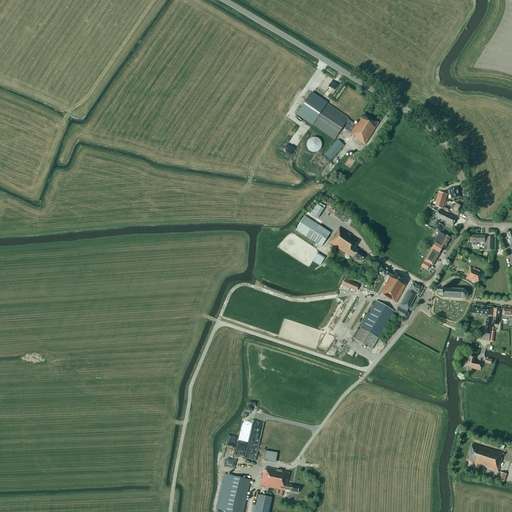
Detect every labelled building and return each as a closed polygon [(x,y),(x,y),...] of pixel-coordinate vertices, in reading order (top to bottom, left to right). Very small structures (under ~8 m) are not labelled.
[(354,138),(365,145),(378,123),(363,114),(356,125),(348,120),(349,119),(311,93),(297,114),(335,140),(342,128),(350,133),(350,134),(355,137),(354,138)] [(314,138),(313,138),(311,138),(310,139),(309,139),(308,140),(307,141),(307,143),(306,144),(306,146),(307,148),(308,149),(309,150),(310,152),(311,152),(313,153),(314,153),(316,153),(318,152),(319,151),(320,150),(321,148),(322,146),(322,145),(321,143),(321,142),(320,140),(319,139),(317,138),(316,138),(314,138)] [(324,155),(331,161),(344,145),(338,140),(324,155)] [(320,173),(330,162),(320,153),(310,164),(320,173)] [(451,199),(459,197),(458,187),(449,189),(450,194),(451,199)] [(430,203),(430,205),(435,207),(443,209),(447,195),(439,192),(436,204),(430,203)] [(450,209),(453,210),(452,212),(458,215),(460,212),(459,211),(461,206),(456,203),(455,206),(452,205),(450,209)] [(316,205),(311,214),(317,218),(323,209),(316,205)] [(448,223),(448,224),(452,226),(453,225),(456,219),(438,210),(435,217),(448,223)] [(317,227),(319,224),(304,215),(295,229),(320,246),(327,236),(323,233),(324,231),(317,227)] [(355,247),(359,241),(339,228),(329,243),(346,254),(353,258),(354,257),(361,262),(364,256),(357,252),(358,250),(355,247)] [(445,248),(451,238),(445,235),(445,236),(439,233),(433,244),(435,244),(432,249),(425,261),(433,266),(443,247),(445,248)] [(493,250),(493,240),(493,238),(485,237),(485,236),(473,236),(473,243),(473,245),(474,246),(476,246),(477,245),(477,243),(484,243),(484,250),(493,250)] [(325,258),(317,253),(313,262),(320,266),(325,258)] [(380,293),(385,296),(384,297),(395,304),(409,280),(393,271),(392,273),(388,271),(389,270),(382,266),(378,272),(379,272),(379,273),(381,274),(382,274),(385,276),(386,275),(390,277),(380,293)] [(467,274),(468,275),(466,278),(479,284),(484,273),(471,267),(467,274)] [(358,285),(345,280),(343,285),(356,291),(358,285)] [(408,291),(415,295),(415,296),(418,297),(422,288),(413,283),(408,291)] [(467,297),(467,296),(467,295),(467,294),(467,293),(467,292),(466,291),(465,290),(464,290),(464,289),(463,289),(443,288),(443,290),(439,290),(439,295),(443,295),(443,298),(463,299),(464,299),(465,298),(466,298),(466,297),(467,297)] [(409,309),(415,296),(415,295),(408,291),(407,291),(400,305),(399,304),(397,309),(395,313),(406,319),(408,314),(406,313),(408,309),(409,309)] [(376,301),(354,339),(372,350),(394,311),(376,301)] [(493,308),(473,306),(472,313),(492,316),(493,308)] [(509,319),(509,320),(511,320),(511,318),(511,309),(503,309),(502,320),(507,320),(507,318),(509,319)] [(471,369),(480,371),(480,369),(481,369),(482,365),(474,363),(476,357),(470,356),(468,366),(472,367),(471,369)] [(246,462),(252,463),(258,440),(242,436),(236,458),(247,461),(246,462)] [(474,464),(498,472),(502,459),(502,458),(503,454),(484,447),(484,448),(472,444),(467,461),(474,463),(474,464)] [(265,451),(263,461),(275,463),(277,453),(265,451)] [(275,470),(266,468),(265,473),(263,472),(261,486),(285,491),(286,490),(298,493),(299,487),(287,484),(290,473),(282,471),(283,468),(276,467),(275,470)] [(497,480),(498,480),(497,483),(501,484),(501,481),(504,482),(507,475),(500,472),(497,480)] [(242,511),(250,481),(224,474),(216,509),(227,511),(242,511)] [(268,511),(272,498),(257,494),(253,511),(268,511)]
